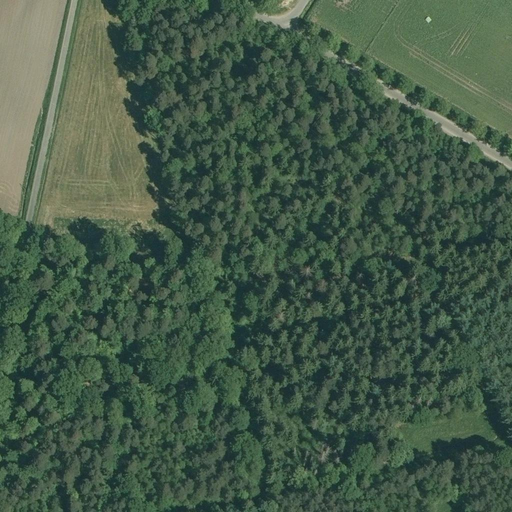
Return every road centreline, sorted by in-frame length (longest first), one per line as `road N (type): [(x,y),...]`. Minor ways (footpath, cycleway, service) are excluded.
road 1 (unclassified): [(76,0),(0,369)]
road 2 (unclassified): [(511,166),(284,34)]
